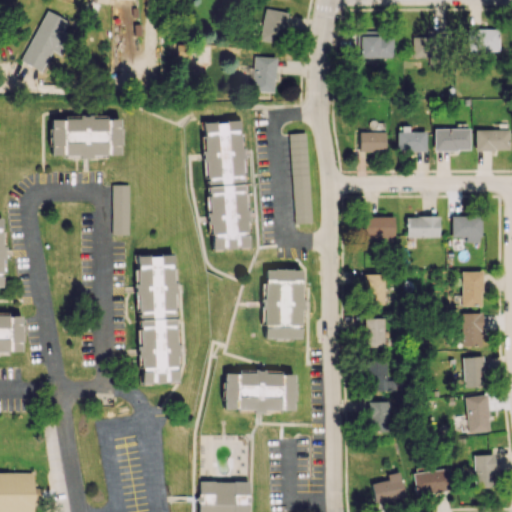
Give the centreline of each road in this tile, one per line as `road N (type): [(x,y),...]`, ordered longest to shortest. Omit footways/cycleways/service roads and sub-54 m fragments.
road 1 (tertiary): [(329,0),(317,87),(331,185),(335,511)]
road 2 (residential): [(33,243),(76,511)]
road 3 (residential): [(100,267),(101,384),(0,392)]
road 4 (residential): [(331,185),(511,185)]
road 5 (residential): [(33,243),(32,208),(46,195),(81,191),(97,198),(100,267)]
road 6 (residential): [(329,1),(496,0)]
